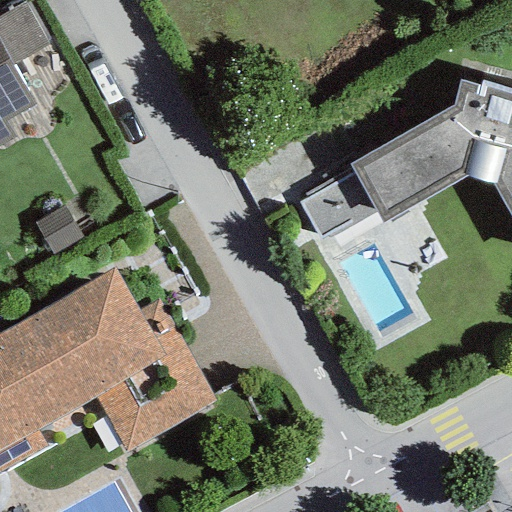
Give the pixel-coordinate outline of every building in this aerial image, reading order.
[(0,143),(13,136),(5,122),(33,105),(10,65),(46,43),(23,5),(0,18),(0,143)] [(511,90),(481,81),(479,88),(458,81),(450,109),(346,166),(350,170),(373,211),(382,225),(465,178),(493,187),(511,220),(511,90)] [(320,241),(373,211),(350,170),(297,199),(320,241)] [(84,239),(64,204),(34,221),(54,256),(84,239)] [(141,310),(117,267),(0,333),(0,452),(39,431),(97,398),(168,357),(141,310)] [(128,452),(217,401),(159,299),(141,310),(168,357),(97,398),(128,452)] [(0,474),(48,447),(39,431),(0,452),(0,474)]
